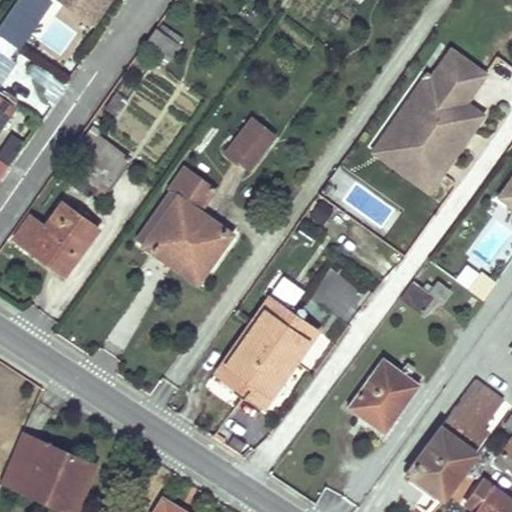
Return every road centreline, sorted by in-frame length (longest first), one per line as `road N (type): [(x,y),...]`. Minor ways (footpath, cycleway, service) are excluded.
road 1 (residential): [(142,417),(441,0)]
road 2 (residential): [(0,215),(147,0)]
road 3 (tertiary): [(283,511),(142,417)]
road 4 (tertiary): [(142,417),(0,326)]
